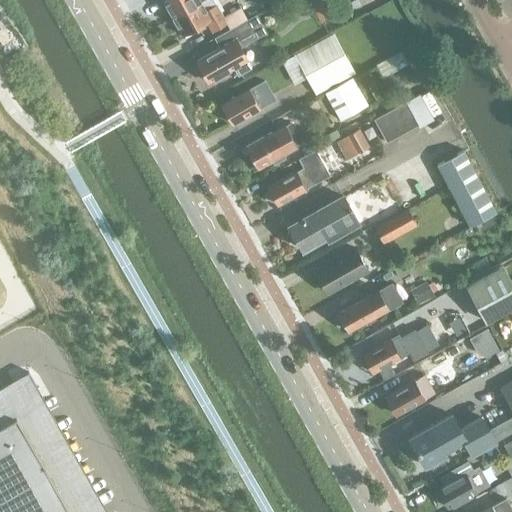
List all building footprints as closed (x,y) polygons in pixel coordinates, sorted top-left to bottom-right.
[(162,0),(173,17),(202,0),(162,0)] [(214,0),(202,0),(173,17),(183,35),(207,21),(213,31),(226,24),(229,28),(248,18),(241,6),(224,16),(214,0)] [(308,0),(321,23),(340,13),(333,0),(308,0)] [(214,37),(220,47),(196,60),(208,82),(233,68),(237,75),(252,67),(237,40),(254,30),(248,18),(229,28),(214,37)] [(424,90),(452,76),(427,31),(399,46),(424,90)] [(316,94),(355,73),(333,32),(294,54),(316,94)] [(353,79),(326,94),(340,120),(367,106),(353,79)] [(263,80),(222,105),(232,123),(274,99),(263,80)] [(430,91),(420,96),(431,117),(440,111),(430,91)] [(406,104),(374,120),(386,143),(418,126),(406,104)] [(423,122),(442,157),(467,144),(448,109),(423,122)] [(284,124),(271,131),(245,146),(258,168),(284,153),(302,142),(290,121),(285,125),(284,124)] [(371,126),(364,130),(368,138),(375,134),(371,126)] [(358,128),(346,135),(356,153),(368,146),(358,128)] [(294,171),(267,187),(277,204),(330,175),(315,149),(298,158),(302,167),(294,171)] [(437,166),(470,226),(473,224),(496,211),(463,151),(437,166)] [(326,237),(358,219),(345,194),(289,226),(301,247),(325,234),(326,237)] [(384,243),(416,225),(406,207),(374,226),(384,243)] [(489,215),(473,224),(477,232),(494,223),(489,215)] [(367,267),(354,246),(314,269),(326,291),(367,267)] [(406,260),(393,267),(398,277),(412,269),(406,260)] [(511,308),(511,281),(503,264),(465,285),(485,323),(511,308)] [(426,279),(411,288),(420,304),(436,295),(426,279)] [(388,309),(377,289),(338,311),(349,331),(388,309)] [(401,336),(399,333),(361,354),(373,372),(408,352),(412,359),(427,351),(415,328),(401,336)] [(487,328),(469,338),(477,354),(486,356),(498,350),(487,328)] [(437,348),(420,360),(428,372),(445,359),(437,348)] [(425,374),(415,380),(414,379),(385,395),(396,414),(425,397),(435,391),(425,374)] [(511,378),(499,386),(511,409),(511,378)] [(473,455),(501,439),(492,422),(488,425),(481,413),(460,426),(452,412),(408,437),(426,466),(444,455),(442,452),(463,439),(473,455)] [(0,511),(70,511),(16,416),(0,424),(0,511)] [(439,476),(444,485),(438,489),(448,507),(476,491),(476,490),(489,483),(479,465),(473,469),(468,459),(439,476)] [(511,511),(511,507),(506,497),(479,511),(511,511)]
